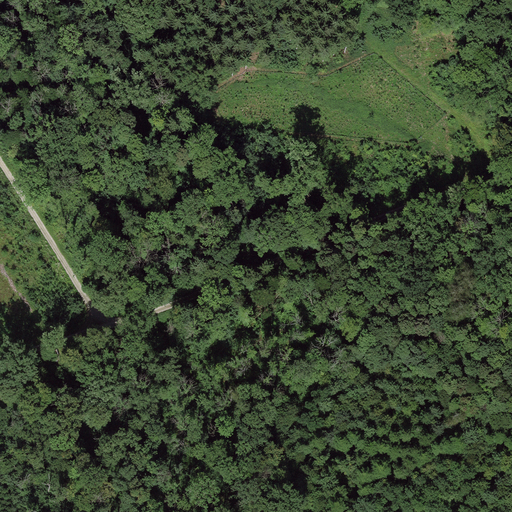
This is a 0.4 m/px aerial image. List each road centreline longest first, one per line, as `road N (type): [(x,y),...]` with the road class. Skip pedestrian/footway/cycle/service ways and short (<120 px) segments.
road 1 (track): [(511,194),(454,192),(100,328),(0,356)]
road 2 (track): [(0,157),(100,328)]
